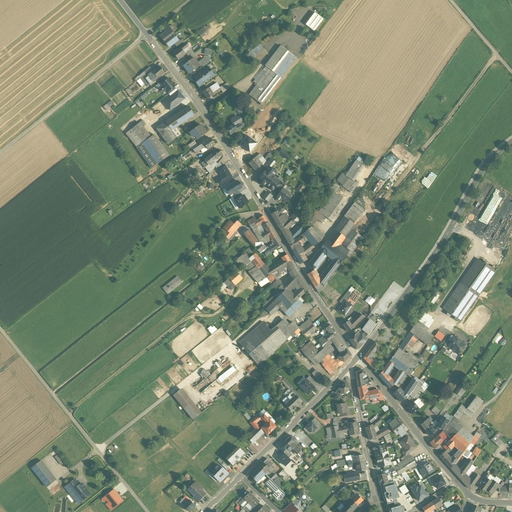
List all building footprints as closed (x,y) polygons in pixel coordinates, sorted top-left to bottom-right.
[(262,2),(254,8),(256,11),(264,5),(262,2)] [(314,13),(305,25),(314,31),(323,19),(314,13)] [(169,24),(163,29),(166,33),(170,29),(170,30),(172,28),(169,24)] [(208,31),(205,27),(198,33),(200,37),(208,31)] [(166,33),(160,37),(164,42),(174,35),(170,30),(170,29),(166,33)] [(174,35),(164,42),(169,48),(174,44),(178,40),(174,35)] [(180,38),(178,40),(174,44),(177,47),(183,42),(180,38)] [(260,44),(249,53),(252,58),(263,49),(260,44)] [(280,46),(265,66),(266,66),(269,69),(281,78),(296,58),(280,46)] [(180,48),(173,53),(178,60),(185,55),(182,51),(180,48)] [(204,58),(197,63),(200,66),(204,67),(210,62),(210,57),(204,56),(204,58)] [(193,58),(183,66),(189,74),(200,66),(197,63),(193,58)] [(159,66),(152,72),(158,79),(165,73),(159,66)] [(266,66),(254,82),(257,84),(269,69),(266,66)] [(203,71),(194,78),(197,81),(195,82),(199,87),(214,76),(212,72),(212,71),(210,71),(208,67),(205,70),(203,69),(203,71)] [(257,84),(249,95),(261,104),(281,78),(269,69),(257,84)] [(146,70),(138,76),(140,79),(145,85),(146,87),(150,85),(145,79),(148,76),(149,75),(146,70)] [(149,75),(148,76),(153,82),(158,79),(152,72),(149,75)] [(145,85),(140,79),(137,81),(137,82),(141,87),(145,85)] [(174,86),(169,79),(167,80),(166,80),(165,81),(164,82),(161,85),(163,87),(160,88),(163,92),(165,90),(167,92),(174,87),(174,86)] [(217,83),(209,88),(214,95),(221,90),(220,88),(217,83)] [(227,83),(220,88),(221,90),(222,93),(230,88),(227,83)] [(214,95),(209,88),(202,92),(207,100),(214,95)] [(181,95),(178,91),(171,97),(164,103),(170,110),(182,100),(180,97),(181,95)] [(114,104),(111,101),(103,107),(106,111),(114,104)] [(188,107),(181,112),(187,120),(194,115),(188,107)] [(181,112),(166,123),(172,131),(176,127),(187,120),(181,112)] [(236,117),(231,120),(231,122),(232,125),(226,129),(230,135),(237,131),(235,128),(239,125),(239,124),(241,123),(237,117),(236,117)] [(143,127),(139,123),(132,129),(143,143),(151,137),(143,127)] [(172,131),(166,123),(156,129),(167,145),(177,138),(172,131)] [(201,125),(189,133),(192,137),(194,136),(197,139),(202,136),(202,137),(203,136),(202,136),(206,133),(201,125)] [(181,135),(176,127),(172,131),(177,138),(181,135)] [(132,129),(126,134),(137,148),(142,144),(143,143),(132,129)] [(155,135),(142,144),(157,164),(169,156),(155,135)] [(256,144),(247,137),(242,143),(241,145),(242,146),(249,152),(256,144)] [(215,145),(210,138),(203,143),(205,147),(207,150),(215,145)] [(238,140),(232,147),(238,151),(242,146),(241,145),(242,143),(238,140)] [(198,147),(193,150),(195,154),(205,147),(203,143),(198,147)] [(142,144),(137,148),(151,168),(157,164),(142,144)] [(290,155),(282,148),(279,153),(286,159),(290,155)] [(218,150),(212,155),(215,159),(222,154),(218,150)] [(260,154),(249,163),(255,170),(262,165),(258,160),(262,157),(260,154)] [(269,154),(264,159),(267,163),(272,157),(269,154)] [(212,155),(204,161),(205,161),(208,165),(213,161),(215,159),(212,155)] [(356,160),(364,165),(366,162),(358,157),(356,160)] [(274,162),(270,159),(264,167),(266,169),(268,167),(270,168),(274,162)] [(213,161),(208,165),(205,168),(209,174),(214,168),(211,166),(215,163),(214,163),(213,161)] [(356,161),(345,176),(349,178),(353,181),(354,181),(364,167),(356,161)] [(222,166),(217,170),(221,177),(217,180),(219,184),(232,177),(225,165),(222,166)] [(262,175),(259,179),(261,181),(260,182),(260,185),(262,186),(264,186),(265,184),(269,187),(269,188),(269,189),(271,191),(272,190),(273,190),(279,183),(280,183),(282,180),(279,177),(277,180),(273,176),(276,173),(270,168),(268,167),(266,169),(262,175)] [(343,186),(349,178),(345,176),(342,174),(337,181),(343,186)] [(373,174),(364,193),(375,199),(385,180),(373,174)] [(343,186),(342,187),(352,193),(358,184),(354,181),(353,181),(349,178),(343,186)] [(226,189),(230,195),(237,191),(242,188),(237,181),(231,185),(225,188),(226,189)] [(283,184),(277,191),(280,193),(283,189),(285,190),(287,187),(283,184)] [(335,184),(330,190),(333,192),(335,193),(339,187),(335,184)] [(285,190),(283,189),(280,193),(276,199),(279,201),(282,198),(286,202),(289,198),(291,197),(292,196),(292,194),(291,193),(289,193),(285,190)] [(273,197),(267,192),(263,198),(269,202),(273,197)] [(333,192),(318,212),(327,219),(331,222),(346,201),(335,193),(333,192)] [(239,194),(233,197),(235,201),(242,196),(240,193),(239,194)] [(235,201),(234,201),(239,208),(248,203),(244,195),(242,196),(235,201)] [(354,203),(361,208),(364,203),(363,202),(364,201),(358,197),(354,203)] [(354,203),(343,217),(350,222),(361,208),(354,203)] [(285,210),(280,206),(275,210),(276,212),(276,211),(279,216),(285,210)] [(279,216),(276,211),(276,212),(271,214),(279,228),(289,219),(285,214),(280,217),(279,216)] [(323,225),(327,219),(318,212),(316,211),(302,229),(303,230),(301,232),(304,234),(310,228),(314,224),(316,221),(323,225)] [(270,226),(263,216),(259,218),(260,220),(262,223),(268,233),(269,235),(271,239),(272,240),(276,237),(270,226)] [(343,217),(334,229),(342,235),(352,223),(350,222),(343,217)] [(255,218),(247,222),(253,231),(260,242),(269,235),(268,233),(263,236),(257,227),(262,223),(260,220),(257,221),(255,218)] [(289,219),(279,228),(282,233),(286,230),(293,224),(292,223),(289,219)] [(231,221),(224,229),(220,232),(224,236),(234,224),(231,221)] [(234,224),(224,236),(225,237),(224,238),(225,239),(226,238),(230,241),(233,237),(231,235),(238,228),(234,224)] [(319,230),(314,224),(310,228),(317,236),(321,233),(319,230)] [(299,227),(290,236),(289,234),(286,230),(282,233),(289,244),(293,241),(292,240),(298,235),(301,232),(303,230),(302,229),(299,227)] [(317,236),(310,228),(304,234),(303,235),(304,235),(308,240),(311,244),(314,247),(321,241),(321,240),(317,236)] [(342,235),(334,229),(326,241),(336,248),(345,237),(342,235)] [(345,237),(336,248),(346,255),(348,257),(363,239),(351,229),(345,237)] [(265,251),(250,230),(244,235),(260,254),(264,252),(266,256),(269,254),(265,251)] [(269,235),(260,242),(262,244),(263,244),(266,241),(266,242),(271,239),(269,235)] [(293,241),(289,244),(292,249),(293,253),(301,247),(299,245),(308,240),(304,235),(300,237),(293,241)] [(274,244),(265,251),(269,254),(271,252),(276,249),(281,245),(276,237),(272,240),(274,244)] [(336,248),(326,241),(319,250),(325,255),(335,261),(339,265),(346,255),(336,248)] [(303,251),(301,252),(304,255),(311,250),(314,247),(311,244),(303,251)] [(301,247),(293,253),(295,256),(300,264),(306,261),(306,260),(304,255),(301,252),(303,251),(301,247)] [(249,250),(245,254),(249,259),(254,255),(249,250)] [(319,250),(308,264),(310,268),(317,266),(325,255),(319,250)] [(249,259),(245,254),(236,261),(241,266),(251,270),(256,267),(249,259)] [(264,265),(255,254),(254,255),(249,259),(256,267),(258,270),(264,265)] [(283,262),(278,265),(281,269),(286,266),(288,269),(293,266),(291,262),(287,255),(281,258),(283,262)] [(477,259),(460,283),(478,296),(495,272),(477,259)] [(335,261),(328,267),(334,271),(339,265),(335,261)] [(269,271),(264,265),(258,270),(265,278),(266,277),(272,273),(273,272),(269,271)] [(278,265),(269,271),(273,272),(274,273),(278,271),(281,269),(278,265)] [(281,269),(278,271),(281,277),(289,273),(289,272),(294,269),(293,266),(288,269),(286,266),(281,269)] [(251,270),(249,272),(260,286),(269,281),(268,280),(266,277),(265,278),(258,270),(256,267),(251,270)] [(320,278),(319,281),(320,284),(323,286),(334,271),(328,267),(320,278)] [(289,272),(289,273),(291,276),(284,283),(283,282),(282,283),(283,284),(285,289),(298,276),(294,269),(289,272)] [(316,271),(314,271),(313,272),(313,271),(307,275),(315,288),(320,284),(319,281),(319,280),(320,278),(316,271)] [(242,278),(236,272),(229,279),(234,285),(242,278)] [(177,276),(162,288),(167,295),(182,283),(177,276)] [(298,276),(285,289),(286,289),(286,290),(289,292),(298,286),(300,289),(305,286),(298,276)] [(282,283),(278,280),(276,282),(274,283),(283,293),(286,289),(285,289),(283,284),(282,283)] [(460,283),(443,308),(461,321),(478,296),(460,283)] [(320,284),(315,288),(318,293),(321,290),(324,287),(323,286),(320,284)] [(305,286),(300,289),(293,296),(298,300),(304,294),(303,293),(308,290),(305,286)] [(289,292),(286,290),(283,293),(277,298),(281,302),(283,305),(281,307),(280,308),(280,309),(284,313),(288,317),(302,303),(300,301),(298,300),(293,296),(292,296),(289,292)] [(354,292),(347,302),(352,306),(360,297),(354,292)] [(369,296),(365,302),(371,306),(378,296),(375,294),(372,298),(369,296)] [(277,298),(266,310),(269,313),(281,302),(277,298)] [(342,304),(337,311),(345,316),(352,306),(347,302),(345,301),(345,300),(342,304)] [(417,321),(428,329),(434,321),(431,319),(432,318),(423,313),(417,321)] [(359,314),(350,323),(353,327),(364,318),(359,314)] [(288,326),(282,320),(276,326),(287,339),(298,329),(298,328),(292,322),(288,326)] [(365,332),(368,334),(369,335),(376,325),(370,321),(369,320),(362,330),(365,332)] [(353,327),(350,323),(349,321),(343,325),(347,332),(354,328),(353,327)] [(428,329),(417,321),(409,332),(419,339),(419,340),(427,346),(433,337),(426,332),(428,329)] [(263,322),(238,343),(244,349),(241,351),(244,354),(247,352),(259,366),(271,354),(287,339),(276,326),(270,331),(263,322)] [(305,323),(298,328),(298,329),(302,333),(309,327),(305,323)] [(309,327),(302,333),(306,338),(307,337),(306,336),(316,329),(312,324),(309,327)] [(208,329),(212,334),(217,330),(213,325),(208,329)] [(337,335),(330,325),(322,331),(326,337),(325,338),(325,337),(319,341),(321,343),(323,346),(328,342),(331,339),(337,335)] [(438,331),(434,337),(441,341),(445,335),(438,331)] [(363,335),(361,333),(360,334),(358,332),(356,334),(349,339),(356,349),(367,340),(365,338),(363,335)] [(409,332),(403,341),(408,344),(413,348),(419,340),(419,339),(409,332)] [(347,350),(337,335),(331,339),(341,354),(344,351),(347,350)] [(457,340),(454,338),(451,342),(448,346),(448,347),(449,347),(451,347),(453,349),(454,351),(457,353),(459,352),(464,345),(461,342),(461,341),(458,340),(457,340)] [(403,341),(398,348),(403,351),(408,344),(403,341)] [(302,349),(301,350),(309,360),(314,365),(315,365),(318,363),(322,359),(317,354),(319,352),(317,349),(314,345),(311,342),(305,346),(302,349)] [(383,349),(375,342),(372,347),(378,351),(380,353),(381,353),(383,349)] [(323,349),(330,357),(333,355),(331,352),(333,349),(329,344),(323,348),(323,349)] [(393,351),(386,346),(383,349),(391,354),(393,351)] [(388,359),(381,368),(383,371),(386,366),(389,362),(398,349),(395,348),(388,358),(388,359)] [(398,349),(389,362),(393,365),(400,370),(404,373),(405,374),(409,368),(411,370),(418,360),(409,353),(406,354),(403,351),(398,348),(398,349)] [(323,349),(319,352),(317,354),(322,359),(324,362),(330,357),(323,349)] [(391,354),(383,349),(381,353),(388,358),(391,354)] [(341,354),(338,357),(339,357),(343,362),(351,355),(347,350),(344,351),(341,354)] [(369,350),(363,358),(378,375),(383,371),(381,368),(373,359),(376,355),(376,354),(369,350)] [(330,357),(324,362),(333,372),(343,362),(339,357),(337,359),(340,362),(337,364),(330,357)] [(333,372),(324,362),(323,364),(322,365),(323,365),(331,375),(333,372)] [(383,371),(378,375),(387,386),(391,381),(386,375),(390,369),(386,366),(383,371)] [(218,376),(221,381),(236,371),(233,367),(218,376)] [(362,370),(356,372),(355,373),(357,383),(358,387),(363,386),(363,385),(362,381),(362,377),(363,376),(366,374),(362,370)] [(400,370),(392,382),(394,385),(395,386),(404,373),(400,370)] [(325,380),(318,373),(315,377),(321,384),(325,380)] [(311,374),(310,375),(317,384),(319,382),(311,374)] [(306,380),(314,388),(318,385),(309,377),(306,380)] [(308,395),(314,388),(306,380),(306,379),(299,386),(308,395)] [(403,393),(407,397),(409,395),(418,383),(413,379),(412,381),(403,393)] [(292,387),(287,381),(284,384),(290,390),(292,387)] [(350,388),(344,382),(338,389),(344,394),(345,393),(346,394),(349,392),(347,391),(350,388)] [(418,383),(409,395),(413,398),(419,390),(422,386),(421,385),(418,383)] [(461,385),(455,393),(460,397),(466,389),(461,385)] [(363,386),(358,387),(360,399),(365,398),(365,399),(369,398),(369,400),(372,399),(382,397),(377,390),(375,391),(368,393),(368,392),(366,392),(366,389),(365,386),(363,386)] [(403,393),(399,388),(393,393),(401,402),(407,397),(403,393)] [(338,389),(334,393),(340,399),(341,398),(342,400),(345,397),(344,396),(345,395),(344,394),(338,389)] [(200,414),(180,390),(173,395),(193,420),(200,414)] [(295,395),(285,405),(287,407),(286,407),(288,408),(291,412),(293,410),(297,407),(302,402),(299,399),(300,399),(299,398),(295,395)] [(477,396),(467,409),(473,414),(483,401),(477,396)] [(346,403),(337,405),(338,414),(339,414),(340,417),(350,415),(349,409),(347,409),(346,403)] [(413,403),(407,408),(412,415),(419,409),(415,405),(413,403)] [(467,409),(462,405),(458,409),(463,413),(470,418),(473,414),(467,409)] [(440,411),(435,406),(431,411),(436,416),(440,411)] [(458,409),(453,416),(457,419),(458,420),(463,413),(458,409)] [(272,418),(266,412),(261,417),(260,416),(258,418),(259,419),(260,419),(264,423),(263,424),(264,425),(260,429),(261,428),(265,432),(268,435),(276,427),(273,424),(275,422),(272,418)] [(443,430),(443,432),(448,436),(448,437),(451,440),(451,439),(459,432),(463,428),(456,421),(457,419),(453,416),(449,422),(443,430)] [(257,417),(250,423),(252,425),(255,423),(259,419),(258,418),(257,417)] [(429,418),(420,425),(425,430),(430,426),(428,423),(431,420),(429,418)] [(443,418),(438,424),(434,427),(436,430),(440,427),(443,430),(449,422),(447,419),(447,418),(447,419),(446,418),(444,418),(443,418)] [(314,419),(305,427),(310,433),(319,424),(314,419)] [(379,419),(372,425),(373,428),(374,427),(381,421),(379,419)] [(395,419),(388,424),(396,435),(398,434),(403,430),(399,425),(400,425),(395,419)] [(260,429),(255,423),(252,425),(255,429),(257,432),(260,429)] [(373,428),(372,425),(365,428),(367,435),(375,432),(373,428)] [(430,426),(425,430),(429,436),(436,430),(434,427),(432,425),(430,426)] [(260,429),(257,432),(255,429),(246,437),(252,444),(265,432),(261,428),(260,429)] [(386,428),(375,434),(376,437),(378,436),(378,438),(387,433),(386,428)] [(473,437),(463,428),(459,432),(470,442),(474,437),(473,437)] [(448,436),(443,432),(438,436),(442,441),(448,436)] [(460,451),(455,457),(458,460),(462,455),(466,450),(469,446),(468,446),(470,442),(459,432),(451,439),(451,440),(446,445),(451,450),(454,446),(460,451)] [(390,433),(383,437),(386,444),(392,441),(390,433)] [(504,438),(498,433),(495,436),(501,441),(504,438)] [(475,435),(474,437),(470,442),(474,445),(479,438),(475,435)] [(295,441),(290,436),(285,441),(292,449),(296,446),(293,443),(295,441)] [(438,436),(434,440),(430,443),(434,449),(442,441),(438,436)] [(501,441),(495,436),(491,440),(499,447),(503,443),(501,441)] [(411,444),(406,437),(400,443),(405,450),(401,452),(404,456),(405,457),(409,454),(416,448),(412,443),(411,444)] [(285,441),(278,448),(283,452),(286,450),(289,453),(292,449),(285,441)] [(240,450),(238,447),(237,448),(226,458),(226,459),(228,462),(230,463),(233,466),(238,461),(239,462),(241,460),(240,459),(245,454),(242,451),(240,450)] [(472,453),(466,450),(462,455),(464,457),(467,459),(465,462),(466,463),(471,466),(481,450),(477,447),(472,453)] [(297,454),(292,449),(289,453),(294,457),(295,457),(297,454)] [(378,454),(376,454),(377,461),(378,461),(380,467),(383,466),(389,465),(389,464),(386,452),(378,454)] [(285,467),(291,460),(283,453),(277,460),(285,467)] [(57,455),(54,457),(61,465),(63,463),(57,455)] [(354,457),(354,461),(355,464),(364,462),(363,458),(363,455),(354,457)] [(405,460),(396,465),(398,468),(412,459),(411,456),(405,460)] [(450,460),(447,456),(443,459),(451,469),(455,465),(458,460),(455,457),(452,460),(451,458),(450,460)] [(398,468),(395,470),(396,473),(398,475),(409,469),(416,465),(412,458),(412,459),(398,468)] [(273,465),(267,459),(263,463),(269,469),(270,467),(273,465)] [(46,487),(56,480),(41,461),(32,469),(46,487)] [(364,462),(355,464),(355,466),(356,471),(365,470),(365,467),(364,462)] [(428,462),(417,469),(423,478),(434,471),(428,462)] [(269,469),(263,463),(260,466),(258,467),(264,473),(269,469)] [(416,465),(409,469),(411,472),(420,466),(419,463),(416,465)] [(461,471),(458,476),(461,480),(465,474),(470,467),(471,466),(466,463),(461,471)] [(455,465),(451,469),(458,476),(461,471),(455,465)] [(228,473),(220,466),(216,470),(224,478),(228,473)] [(258,467),(250,476),(256,483),(265,474),(264,473),(258,467)] [(269,469),(264,473),(265,474),(266,475),(273,469),(270,467),(269,469)] [(224,478),(216,470),(212,475),(213,476),(217,480),(220,482),(224,478)] [(287,475),(283,470),(278,474),(283,479),(287,475)] [(344,476),(345,482),(359,479),(358,473),(344,476)] [(385,473),(377,476),(380,486),(382,485),(388,483),(387,481),(386,477),(385,473)] [(430,482),(432,481),(432,480),(438,477),(436,474),(433,475),(428,478),(430,482)] [(471,481),(465,474),(461,480),(465,484),(467,486),(471,481)] [(471,481),(467,486),(471,490),(480,477),(476,474),(471,481)] [(283,483),(275,475),(270,479),(278,487),(283,483)] [(440,476),(438,477),(432,480),(432,481),(437,489),(445,484),(440,476)] [(485,481),(480,487),(486,492),(487,490),(492,482),(494,479),(490,476),(487,479),(487,478),(485,481)] [(492,482),(487,490),(493,494),(497,488),(499,485),(498,484),(501,481),(496,477),(494,479),(492,482)] [(80,485),(75,479),(69,484),(74,490),(80,485)] [(270,479),(265,483),(274,493),(272,495),(277,499),(280,496),(284,493),(278,488),(278,487),(270,479)] [(204,489),(196,481),(194,483),(195,484),(202,491),(204,489)] [(388,483),(382,485),(385,493),(384,493),(387,505),(396,502),(395,499),(399,498),(396,486),(394,486),(393,482),(388,483)] [(69,484),(65,488),(70,494),(72,492),(74,490),(69,484)] [(74,490),(72,492),(70,494),(77,504),(90,494),(82,484),(80,485),(74,490)] [(202,491),(195,484),(189,490),(195,497),(199,500),(205,494),(202,491)] [(427,496),(423,490),(421,486),(418,488),(417,487),(411,491),(418,501),(427,496)] [(101,500),(110,511),(123,501),(114,490),(101,500)] [(249,492),(243,498),(246,500),(247,502),(248,503),(254,497),(252,495),(249,492)] [(363,500),(356,494),(356,495),(351,500),(357,506),(363,500)] [(254,497),(248,503),(251,506),(254,508),(259,502),(256,499),(254,497)] [(195,506),(189,500),(186,503),(183,499),(180,502),(183,505),(183,506),(188,511),(195,506)] [(438,499),(431,503),(434,508),(435,510),(437,508),(442,505),(441,503),(442,502),(441,501),(439,501),(438,499)] [(351,500),(350,500),(343,507),(340,511),(339,511),(351,511),(357,506),(351,500)] [(431,503),(422,509),(424,511),(428,511),(434,508),(431,503)]
